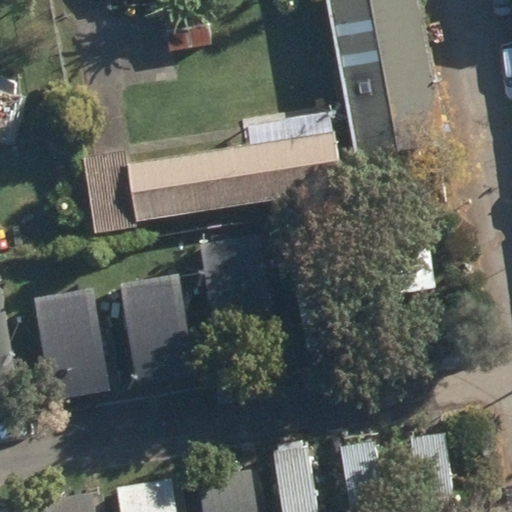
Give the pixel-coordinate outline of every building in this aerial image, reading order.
[(338,0),(367,152),(458,135),(431,0),(338,0)] [(165,10),(168,50),(212,46),(209,6),(165,10)] [(131,164),(139,221),(342,189),(331,114),(247,126),(250,146),(131,164)] [(85,159),(95,235),(134,230),(125,154),(85,159)] [(272,224),(210,234),(227,342),(289,332),(272,224)] [(456,230),(402,238),(410,290),(464,282),(456,230)] [(288,253),(308,354),(355,344),(335,243),(288,253)] [(150,265),(168,357),(200,350),(182,258),(150,265)] [(68,282),(84,365),(118,359),(101,275),(68,282)] [(0,391),(18,389),(3,299),(0,299),(0,391)] [(412,425),(421,511),(426,511),(457,509),(445,421),(412,425)] [(397,511),(391,434),(347,437),(353,511),(397,511)] [(333,511),(324,442),(282,448),(291,511),(333,511)] [(268,511),(262,461),(212,467),(218,511),(268,511)] [(109,511),(103,479),(46,490),(49,511),(109,511)]
